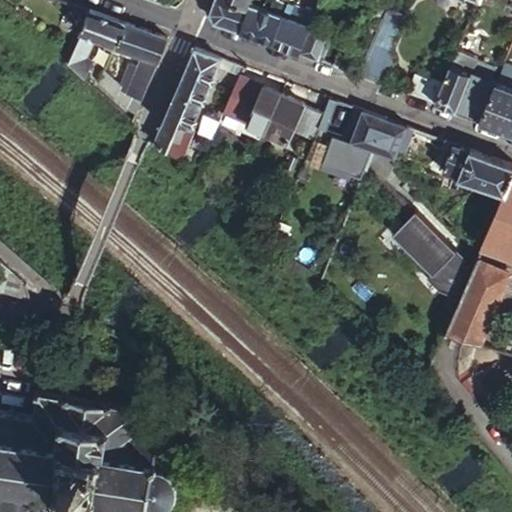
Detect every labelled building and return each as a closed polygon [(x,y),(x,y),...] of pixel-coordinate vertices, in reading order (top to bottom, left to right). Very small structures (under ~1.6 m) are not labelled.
[(242,28),(250,4),(248,3),(240,0),(215,0),(211,10),(216,19),(242,28)] [(272,0),(270,8),(285,13),(288,3),(281,0),(272,0)] [(250,31),(257,34),(266,7),(251,2),(250,4),(242,28),(250,31)] [(289,15),(310,23),(315,13),(304,8),(294,4),(289,15)] [(107,12),(91,6),(81,28),(94,33),(116,41),(127,19),(107,12)] [(409,14),(389,6),(386,14),(405,22),(409,14)] [(270,8),(266,7),(257,34),(274,40),(285,13),(270,8)] [(300,50),(310,23),(289,15),(285,13),(274,40),(300,50)] [(405,22),(386,14),(383,20),(379,32),(372,46),(360,72),(388,82),(399,55),(394,46),(405,22)] [(379,32),(383,20),(376,17),(371,28),(379,32)] [(139,50),(149,27),(127,19),(116,41),(132,47),(139,50)] [(330,30),(310,23),(300,50),(320,57),(325,43),(330,30)] [(169,34),(149,27),(139,50),(140,50),(145,52),(159,57),(169,34)] [(81,28),(74,43),(85,53),(94,33),(81,28)] [(360,72),(372,46),(351,37),(346,52),(338,49),(334,62),(360,72)] [(85,53),(74,43),(69,55),(87,72),(94,59),(85,53)] [(329,45),(325,43),(320,57),(324,59),(329,45)] [(196,44),(167,110),(181,116),(193,121),(220,53),(196,44)] [(470,50),(460,45),(453,63),(463,67),(470,50)] [(139,50),(132,47),(128,53),(135,56),(137,57),(140,50),(139,50)] [(495,85),(497,79),(474,70),(480,54),(470,50),(463,67),(473,71),(468,83),(474,85),(476,80),(494,87),(495,85)] [(159,57),(145,52),(130,86),(135,89),(144,92),(159,57)] [(463,67),(453,63),(452,62),(445,80),(437,100),(459,108),(468,83),(473,71),(463,67)] [(100,75),(119,92),(124,81),(106,64),(100,75)] [(282,89),(240,71),(234,86),(226,108),(261,123),(267,126),(282,89)] [(437,100),(445,80),(432,75),(431,77),(417,72),(410,91),(429,98),(437,100)] [(511,83),(497,78),(497,79),(495,85),(494,87),(481,116),(507,126),(511,113),(511,83)] [(459,108),(481,116),(494,87),(476,80),(474,85),(468,83),(459,108)] [(226,108),(234,86),(220,82),(212,105),(225,110),(226,108)] [(305,100),(282,89),(267,126),(289,135),(292,130),(305,100)] [(315,137),(320,124),(326,108),(305,100),(292,130),(304,136),(305,134),(314,138),(315,137)] [(380,135),(388,115),(385,113),(358,103),(350,123),(349,122),(345,133),(335,129),(325,154),(365,169),(367,169),(371,158),(373,153),(376,145),(377,142),(380,135)] [(167,110),(155,138),(167,142),(170,143),(181,116),(167,110)] [(408,122),(388,115),(380,135),(377,142),(388,146),(397,149),(408,122)] [(267,126),(261,123),(256,134),(262,137),(267,126)] [(292,130),(289,135),(311,146),(314,138),(305,134),(304,136),(292,130)] [(511,160),(504,157),(455,139),(444,166),(449,168),(505,189),(508,190),(511,181),(511,160)] [(388,146),(377,142),(376,145),(373,153),(381,156),(384,157),(388,146)] [(300,156),(293,153),(288,165),(294,168),(300,156)] [(365,201),(381,156),(373,153),(371,158),(367,169),(356,197),(365,201)] [(444,166),(438,164),(436,170),(447,175),(449,168),(444,166)] [(419,208),(389,177),(384,182),(409,208),(402,215),(407,220),(414,213),(419,208)] [(511,181),(508,190),(505,189),(482,242),(483,242),(511,252),(511,181)] [(458,249),(419,208),(414,213),(407,220),(395,231),(434,271),(429,276),(441,289),(459,297),(473,265),(462,253),(454,261),(450,257),(458,249)] [(434,271),(395,231),(384,241),(423,282),(429,276),(434,271)] [(462,253),(458,249),(450,257),(454,261),(462,253)] [(10,263),(6,260),(1,265),(6,269),(10,263)] [(511,277),(475,261),(473,265),(459,297),(445,329),(483,341),(511,277)] [(27,277),(10,263),(6,269),(0,275),(0,286),(30,293),(27,277)] [(142,374),(130,371),(128,384),(140,386),(142,374)] [(159,511),(159,510),(159,509),(159,508),(159,507),(158,506),(157,505),(156,504),(155,503),(154,503),(155,499),(157,499),(158,499),(160,499),(161,499),(163,498),(164,498),(166,497),(168,496),(169,495),(170,495),(171,494),(174,495),(177,491),(175,489),(175,488),(176,487),(176,486),(176,485),(177,482),(177,480),(177,478),(177,476),(177,475),(176,474),(178,473),(176,469),(175,470),(174,469),(173,468),(172,467),(172,466),(170,465),(169,464),(168,463),(167,462),(165,462),(164,461),(162,460),(161,460),(161,457),(162,457),(163,456),(164,456),(165,455),(166,455),(167,454),(168,453),(169,452),(169,451),(170,450),(172,450),(172,445),(170,445),(170,444),(170,442),(170,441),(169,440),(169,439),(168,437),(167,436),(166,435),(165,434),(163,434),(162,433),(163,432),(160,431),(160,429),(156,428),(155,431),(135,428),(138,408),(141,409),(142,405),(139,405),(140,401),(136,401),(136,404),(113,401),(113,397),(109,397),(109,400),(69,395),(70,391),(66,391),(66,394),(42,391),(43,387),(39,387),(39,390),(35,390),(34,393),(38,394),(35,413),(14,411),(15,406),(10,405),(9,410),(0,408),(0,507),(1,507),(1,503),(21,506),(20,511),(159,511)]
